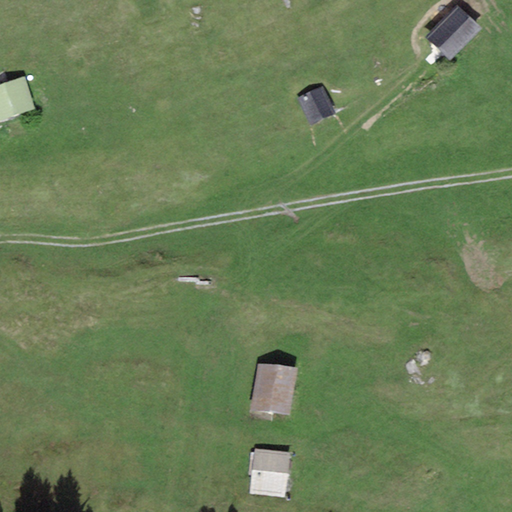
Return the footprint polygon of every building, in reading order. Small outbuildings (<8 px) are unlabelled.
[(483,37),(456,11),(424,43),(451,70),(483,37)] [(25,78),(0,85),(0,120),(35,109),(25,78)] [(323,87),(298,99),(310,125),(336,113),(323,87)] [(297,369),(257,364),(252,410),(292,415),(297,369)] [(290,453),(255,449),(250,495),(285,499),(290,453)]
